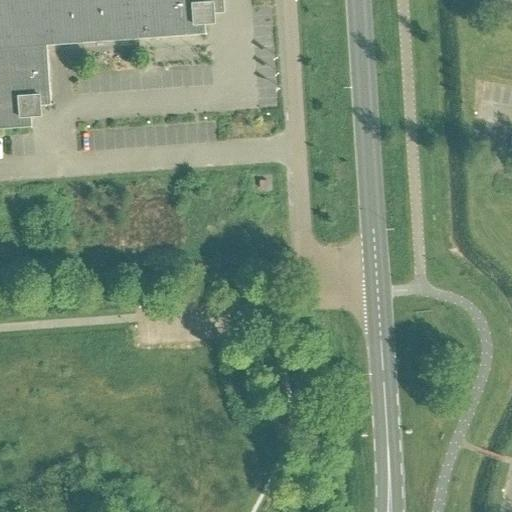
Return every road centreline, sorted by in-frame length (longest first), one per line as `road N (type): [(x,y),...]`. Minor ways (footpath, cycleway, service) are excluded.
road 1 (unknown): [(55,159),(56,123),(66,110),(226,90),(239,77),(238,0)]
road 2 (residential): [(306,294),(288,0)]
road 3 (primary): [(376,291),(358,0)]
road 4 (unknown): [(55,159),(299,153)]
road 5 (primary): [(388,506),(376,291)]
road 6 (residential): [(139,315),(295,303),(306,294)]
